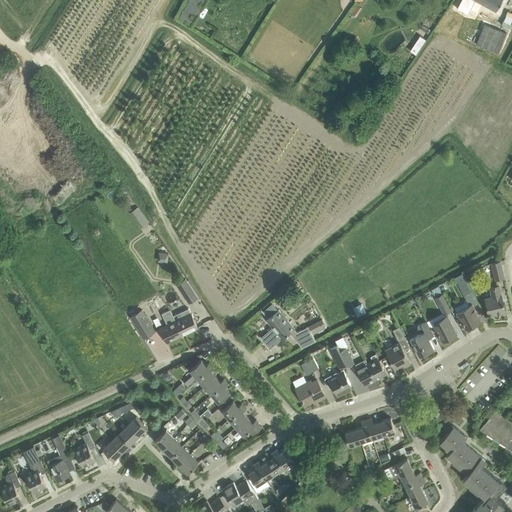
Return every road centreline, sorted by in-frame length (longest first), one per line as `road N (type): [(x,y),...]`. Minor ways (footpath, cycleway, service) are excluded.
road 1 (unclassified): [(0,440),(227,342),(300,424)]
road 2 (track): [(0,41),(52,63),(151,189)]
road 3 (residential): [(174,500),(107,474),(36,511)]
road 4 (residential): [(443,511),(444,485),(401,391)]
road 5 (residential): [(282,431),(174,500)]
road 6 (residential): [(511,336),(494,332),(401,391)]
